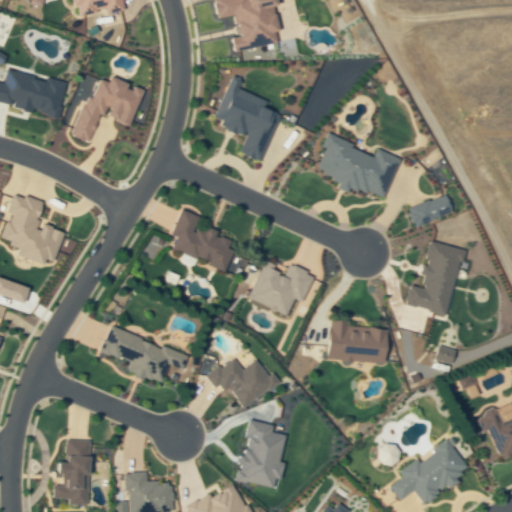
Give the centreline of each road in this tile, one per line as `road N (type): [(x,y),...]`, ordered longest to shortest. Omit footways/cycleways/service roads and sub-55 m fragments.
road 1 (residential): [(10,511),(10,447),(32,374),(173,123),(181,64),(168,0)]
road 2 (residential): [(160,158),(362,252)]
road 3 (residential): [(32,374),(178,437)]
road 4 (residential): [(128,209),(0,147)]
